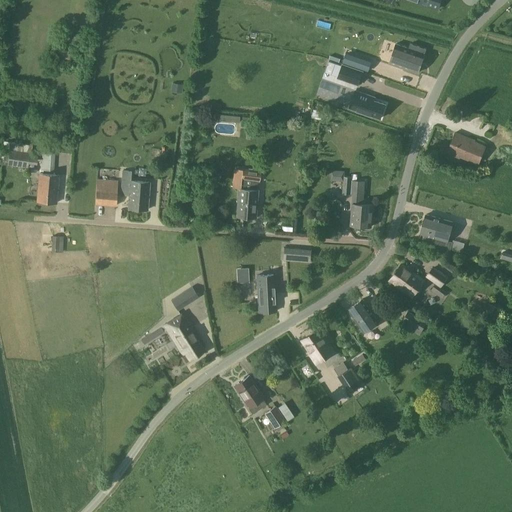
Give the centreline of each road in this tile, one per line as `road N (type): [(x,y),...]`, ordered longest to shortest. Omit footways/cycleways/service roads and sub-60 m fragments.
road 1 (unclassified): [(84,511),(192,387),(359,280),(385,250)]
road 2 (residential): [(385,250),(369,242),(34,218)]
road 3 (unclassified): [(385,250),(423,120),(459,49),(501,0)]
